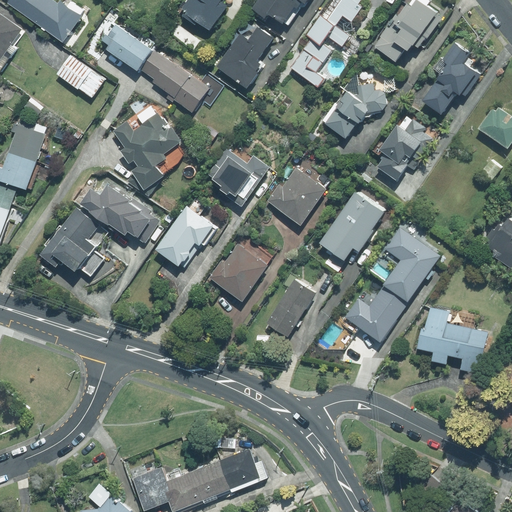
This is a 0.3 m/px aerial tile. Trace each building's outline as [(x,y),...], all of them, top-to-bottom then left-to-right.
[(54,0),(11,0),(9,2),(65,41),(84,15),(62,0),(60,3),(54,0)] [(212,30),(229,5),(224,2),(225,0),(192,0),(183,13),(198,23),(200,21),(212,30)] [(260,0),(256,8),(269,17),(272,13),(286,23),(298,6),(301,8),(306,1),(308,2),(309,0),(260,0)] [(313,38),(293,67),(320,86),(326,78),(318,72),(333,50),(324,44),(329,36),(344,46),(352,35),(337,25),(344,15),(353,22),(364,7),(359,4),(361,0),(340,0),(339,0),(330,0),(326,6),(333,11),(327,18),(322,15),(308,35),(313,38)] [(412,51),(439,12),(421,0),(418,0),(414,6),(407,1),(376,47),(398,62),(408,48),(412,51)] [(0,63),(24,29),(0,12),(0,63)] [(155,49),(119,24),(111,35),(116,38),(109,48),(140,70),(155,49)] [(243,29),(218,65),(251,87),(267,64),(261,60),(276,38),(260,27),(254,36),(243,29)] [(451,64),(425,100),(444,114),(456,97),(453,95),(457,90),(464,94),(480,72),(466,62),(472,53),(456,42),(444,59),(451,64)] [(212,88),(157,50),(142,71),(172,92),(168,97),(193,114),(212,88)] [(107,79),(72,54),(59,74),(94,98),(107,79)] [(337,103),(325,120),(348,137),(360,121),(362,122),(369,112),(385,109),(389,103),(387,92),(381,89),(376,90),(375,82),(360,85),(361,94),(356,95),(350,91),(340,105),(337,103)] [(44,106),(32,97),(26,106),(37,115),(44,106)] [(494,108),(481,128),(511,148),(511,146),(511,115),(500,107),(498,111),(494,108)] [(136,171),(130,181),(151,195),(158,184),(157,183),(167,175),(159,164),(169,157),(167,153),(184,141),(162,111),(136,130),(129,121),(115,131),(128,148),(122,151),(131,164),(136,160),(141,166),(135,170),(136,171)] [(29,188),(49,127),(20,118),(4,168),(0,166),(0,179),(1,179),(0,180),(0,238),(1,239),(19,185),(29,188)] [(379,170),(397,183),(409,166),(415,170),(436,140),(424,132),(427,128),(414,119),(408,128),(401,123),(382,149),(387,152),(384,157),(386,159),(379,170)] [(69,138),(69,127),(54,127),(55,138),(69,138)] [(217,178),(214,183),(245,205),(272,167),(255,155),(250,163),(228,148),(210,174),(217,178)] [(504,167),(492,159),(484,170),(495,178),(504,167)] [(268,201),(303,225),(328,188),(298,167),(284,187),(280,184),(268,201)] [(94,188),(83,203),(129,235),(132,230),(148,241),(162,221),(151,213),(153,210),(135,198),(134,199),(111,184),(104,195),(94,188)] [(358,192),(323,242),(334,250),(327,261),(340,271),(357,247),(362,250),(388,213),(358,192)] [(187,206),(158,247),(183,264),(199,242),(203,245),(216,226),(187,206)] [(78,208),(43,253),(59,265),(65,258),(80,270),(99,245),(91,239),(101,225),(78,208)] [(483,246),(511,266),(511,218),(510,218),(505,225),(500,221),(483,246)] [(443,255),(401,226),(387,248),(403,259),(358,324),(384,342),(443,255)] [(211,277),(245,301),(270,265),(239,244),(227,262),(223,260),(211,277)] [(295,280),(269,322),(291,335),(317,294),(295,280)] [(451,311),(433,307),(428,329),(425,328),(421,348),(436,351),(434,360),(449,363),(451,354),(466,357),(464,368),(482,372),(491,331),(449,322),(451,311)] [(172,499),(176,509),(262,475),(251,447),(169,479),(164,466),(136,477),(148,508),(172,499)] [(452,487),(430,511),(476,511),(478,510),(452,487)] [(130,511),(133,509),(112,492),(100,507),(82,509),(82,511),(130,511)]
